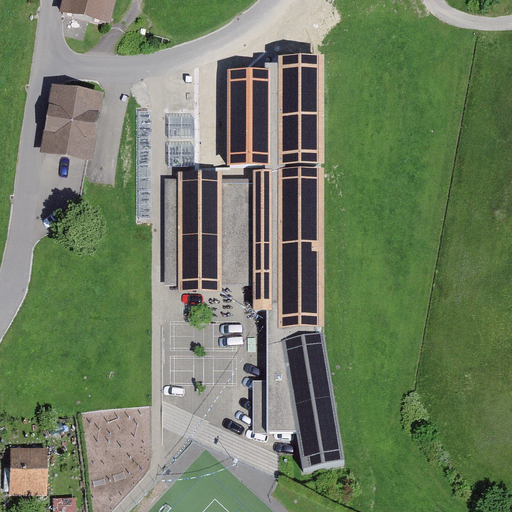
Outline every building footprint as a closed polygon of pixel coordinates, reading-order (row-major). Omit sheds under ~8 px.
[(116,30),(123,0),(63,0),(59,17),(116,30)] [(324,66),(279,65),(278,174),(326,174),(324,66)] [(269,70),(227,70),(227,165),(269,165),(269,70)] [(105,102),(54,91),(43,156),(93,168),(105,102)] [(127,127),(140,130),(145,103),(132,101),(127,127)] [(322,334),(322,178),(179,177),(181,296),(280,295),(282,334),(322,334)] [(323,348),(284,353),(305,471),(346,467),(323,348)] [(48,453),(12,453),(10,498),(49,499),(48,453)]
